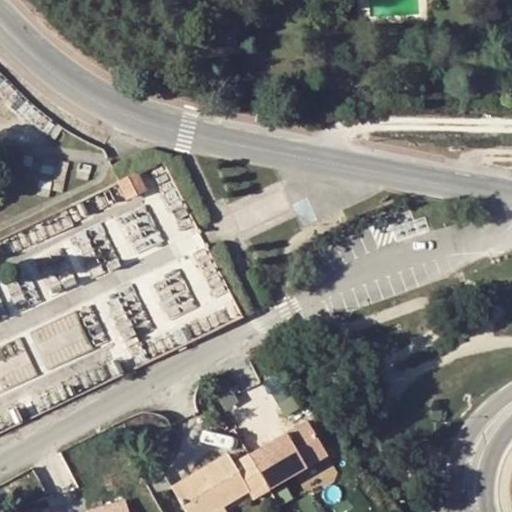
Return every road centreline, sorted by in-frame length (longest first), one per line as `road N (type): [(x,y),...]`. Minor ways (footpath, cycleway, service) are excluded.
road 1 (residential): [(511,219),(492,238),(426,246),(332,283),(222,347),(0,455)]
road 2 (tertiary): [(0,21),(78,89),(136,116),(187,133),(511,196)]
road 3 (tertiary): [(511,389),(461,442),(451,474),(454,511)]
